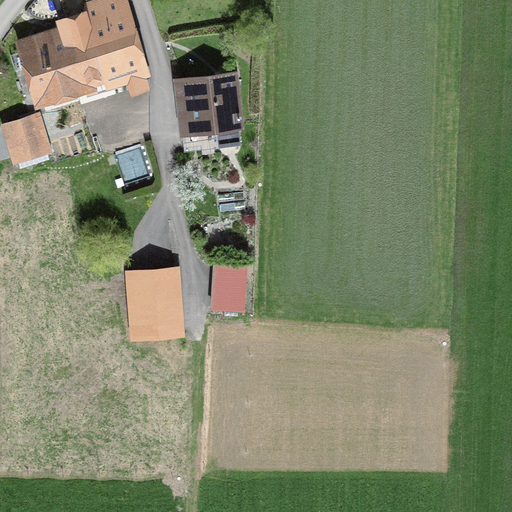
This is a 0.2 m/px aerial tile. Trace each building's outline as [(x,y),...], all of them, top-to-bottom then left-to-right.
[(27,49),(41,96),(145,64),(126,2),(122,3),(121,0),(98,0),(84,4),(83,15),(60,23),(64,37),(27,49)] [(217,126),(219,146),(240,144),(233,76),(176,81),(182,130),(217,126)] [(46,148),(37,118),(6,127),(16,157),(46,148)] [(118,149),(126,178),(150,172),(142,142),(118,149)] [(244,263),(212,261),(209,306),(240,308),(244,263)] [(179,331),(174,267),(132,270),(137,334),(179,331)]
